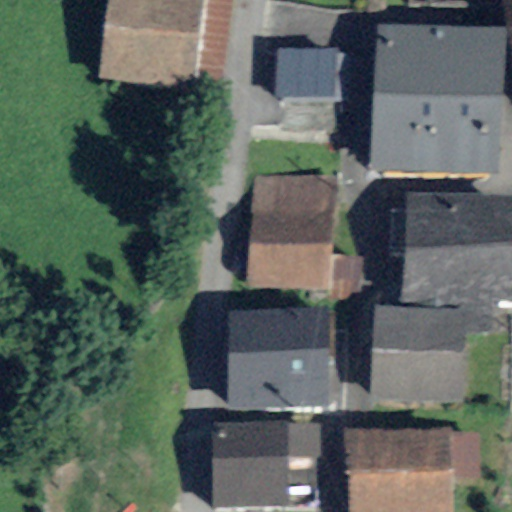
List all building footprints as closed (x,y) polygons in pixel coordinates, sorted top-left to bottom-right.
[(202,0),(112,0),(104,78),(192,88),(202,0)] [(511,0),(500,0),(511,69),(511,0)] [(503,42),(378,37),(373,180),(498,184),(503,42)] [(338,61),(279,59),(277,100),(337,103),(338,61)] [(335,178),(254,176),(250,289),(332,291),(335,178)] [(511,205),(404,203),(401,302),(511,305),(511,205)] [(326,317),(229,316),(229,417),(326,418),(326,317)] [(457,328),(383,324),(379,398),(453,403),(457,328)] [(315,511),(317,431),(214,430),(212,511),(315,511)] [(449,511),(450,439),(348,437),(346,511),(449,511)]
